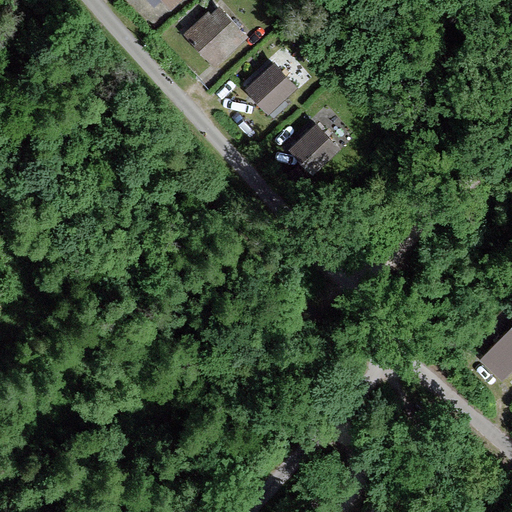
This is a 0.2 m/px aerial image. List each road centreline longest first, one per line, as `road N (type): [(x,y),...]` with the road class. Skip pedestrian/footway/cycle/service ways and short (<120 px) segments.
road 1 (residential): [(393,346),(86,0)]
road 2 (track): [(355,304),(390,259),(511,147)]
road 3 (unclassified): [(393,346),(248,511)]
road 4 (residential): [(511,452),(393,346)]
